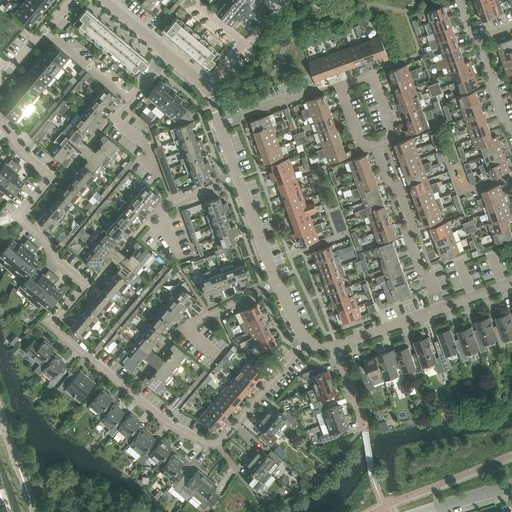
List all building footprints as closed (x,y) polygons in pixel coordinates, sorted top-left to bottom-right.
[(34,0),(23,0),(20,3),(35,16),(38,12),(40,13),(42,11),(44,8),(34,0)] [(34,0),(44,8),(47,5),(49,2),(47,1),(48,0),(34,0)] [(137,0),(148,9),(153,3),(156,5),(159,2),(157,0),(137,0)] [(250,19),(227,0),(218,0),(216,3),(221,7),(216,14),(229,25),(235,18),(239,22),(241,20),(246,24),(250,19)] [(227,0),(250,19),(255,14),(249,10),(251,8),(247,4),(250,0),(227,0)] [(499,0),(477,0),(475,1),(479,11),(501,3),(499,0)] [(179,3),(177,1),(169,10),(171,12),(172,12),(179,3)] [(20,3),(12,13),(13,13),(29,27),(31,23),(34,21),(32,19),(35,16),(20,3)] [(483,22),(504,14),(501,3),(479,11),(483,22)] [(445,5),(427,12),(430,22),(448,15),(445,5)] [(136,77),(149,61),(86,8),(73,24),(136,77)] [(169,10),(161,20),(164,22),(172,12),(171,12),(169,10)] [(448,15),(430,22),(434,32),(452,26),(448,15)] [(160,31),(180,47),(206,70),(220,54),(176,17),(166,29),(164,27),(160,31)] [(436,39),(428,42),(430,46),(456,36),(452,26),(434,32),(436,39)] [(381,36),(370,40),(376,58),(382,56),(384,61),(389,59),(381,36)] [(431,50),(439,47),(441,53),(459,46),(456,36),(430,46),(431,50)] [(511,38),(496,44),(500,55),(511,50),(511,38)] [(370,40),(360,44),(366,62),(376,58),(370,40)] [(47,50),(45,52),(62,67),(69,58),(51,42),(46,49),(47,50)] [(360,44),(349,48),(356,66),(366,62),(360,44)] [(443,59),(436,62),(437,66),(463,56),(459,46),(441,53),(443,59)] [(349,48),(339,51),(346,69),(356,66),(349,48)] [(511,50),(500,55),(504,65),(511,62),(511,50)] [(339,51),(329,55),(336,73),(346,69),(339,51)] [(40,55),(35,61),(54,76),(62,67),(45,52),(42,56),(40,55)] [(329,55),(319,59),(325,77),(336,73),(329,55)] [(449,74),(453,73),(472,66),(470,61),(465,63),(463,56),(437,66),(439,70),(447,67),(449,74)] [(319,59),(309,62),(309,63),(317,85),(322,83),(320,79),(325,77),(319,59)] [(54,76),(35,61),(30,67),(32,68),(29,71),(46,85),(54,76)] [(407,65),(389,71),(393,82),(422,71),(423,71),(422,67),(417,69),(417,68),(409,71),(407,65)] [(472,66),(453,73),(457,83),(476,76),(472,66)] [(76,72),(80,75),(84,71),(80,67),(76,72)] [(46,85),(29,71),(26,74),(25,73),(20,79),(39,95),(46,85)] [(419,75),(423,74),(422,71),(393,82),(397,92),(415,85),(412,79),(420,77),(419,75)] [(82,84),(89,75),(87,73),(79,81),(82,84)] [(457,83),(461,93),(479,86),(476,76),(457,83)] [(39,95),(20,79),(15,85),(16,86),(14,89),(31,103),(39,95)] [(69,89),(73,85),(68,80),(64,85),(69,89)] [(74,93),(82,84),(79,81),(71,91),(74,93)] [(160,81),(145,98),(155,106),(169,89),(160,81)] [(60,90),(65,94),(69,89),(64,85),(60,90)] [(421,92),(419,91),(417,92),(415,85),(397,92),(401,102),(422,94),(421,92)] [(111,102),(116,97),(105,88),(97,97),(112,109),(115,105),(111,102)] [(31,103),(14,89),(11,93),(9,91),(4,97),(23,113),(31,103)] [(155,106),(164,114),(179,96),(169,89),(155,106)] [(66,102),(74,93),(71,91),(64,100),(66,102)] [(479,101),(475,91),(458,97),(462,107),(479,101)] [(420,100),(422,99),(423,97),(422,94),(401,102),(404,113),(422,106),(420,100)] [(309,108),(302,110),(303,114),(329,105),(325,95),(307,101),(309,108)] [(164,114),(173,122),(175,119),(180,123),(183,122),(192,119),(190,112),(183,110),(188,104),(179,96),(164,114)] [(23,113),(4,97),(0,102),(0,103),(1,104),(0,105),(0,109),(15,123),(23,113)] [(108,114),(112,109),(97,97),(89,106),(100,115),(105,110),(108,114)] [(58,103),(52,99),(49,103),(54,108),(58,103)] [(58,111),(66,102),(64,100),(56,109),(58,111)] [(479,101),(462,107),(465,117),(483,111),(479,101)] [(49,103),(45,108),(50,112),(54,108),(49,103)] [(314,122),(332,115),(329,105),(303,114),(305,118),(312,116),(314,122)] [(96,121),(100,115),(89,106),(82,115),(96,128),(99,124),(96,121)] [(422,106),(404,113),(408,122),(433,113),(432,110),(431,109),(424,112),(422,106)] [(51,120),(58,111),(56,109),(48,118),(51,120)] [(142,111),(138,116),(143,120),(147,115),(142,111)] [(483,111),(465,117),(469,128),(486,121),(483,111)] [(430,127),(427,120),(434,117),(433,113),(408,122),(410,129),(405,131),(407,135),(430,127)] [(269,115),(251,122),(255,132),(272,125),(277,123),(273,114),(269,115)] [(92,132),(96,128),(82,115),(74,124),(85,134),(89,129),(92,132)] [(336,126),(332,115),(314,122),(318,132),(336,126)] [(51,120),(48,118),(40,128),(43,130),(51,120)] [(169,129),(174,141),(175,141),(193,134),(191,127),(195,126),(193,121),(169,129)] [(486,121),(469,128),(473,138),(490,132),(486,121)] [(34,122),(26,132),(30,135),(34,130),(38,125),(34,122)] [(70,122),(62,131),(66,134),(66,133),(81,146),(84,149),(88,145),(85,143),(84,144),(80,140),(85,134),(74,124),(73,125),(70,122)] [(255,132),(258,142),(276,136),(272,125),(255,132)] [(340,136),(336,126),(318,132),(322,143),(340,136)] [(40,128),(32,138),(34,140),(43,130),(40,128)] [(473,138),(476,149),(481,147),(499,140),(498,136),(492,138),(490,132),(473,138)] [(66,134),(58,143),(69,152),(73,148),(77,151),(77,150),(78,151),(78,152),(80,154),(84,149),(81,146),(66,133),(66,134)] [(104,134),(100,139),(104,142),(100,146),(111,156),(110,156),(114,159),(117,155),(113,153),(118,147),(104,134)] [(200,139),(195,140),(193,134),(175,141),(177,145),(181,143),(183,150),(202,144),(200,139)] [(258,142),(262,153),(280,146),(276,136),(258,142)] [(318,155),(344,146),(340,136),(322,143),(324,148),(316,151),(318,155)] [(402,142),(395,144),(399,155),(417,148),(413,138),(402,142)] [(499,140),(481,147),(485,157),(503,150),(499,140)] [(64,158),(69,152),(58,143),(50,153),(65,165),(68,162),(64,158)] [(180,159),(181,164),(184,163),(201,157),(199,150),(203,148),(202,144),(183,150),(186,157),(180,159)] [(88,145),(84,149),(88,153),(103,165),(110,156),(111,156),(100,146),(95,152),(90,148),(91,148),(88,145)] [(166,156),(161,145),(158,146),(154,147),(158,159),(166,156)] [(262,153),(266,163),(284,157),(280,146),(262,153)] [(352,155),(351,150),(346,152),(344,146),(318,155),(320,160),(327,157),(329,164),(352,155)] [(403,165),(420,158),(417,148),(399,155),(403,165)] [(88,153),(84,149),(80,154),(83,157),(84,156),(85,157),(89,160),(85,165),(98,177),(101,174),(98,171),(103,165),(88,153)] [(487,163),(479,166),(481,170),(506,160),(503,150),(485,157),(487,163)] [(371,165),(367,154),(349,161),(353,171),(371,165)] [(162,170),(170,167),(166,156),(158,159),(162,170)] [(208,161),(204,163),(201,157),(184,163),(188,174),(192,173),(210,167),(208,161)] [(430,162),(423,165),(420,158),(403,165),(406,175),(431,166),(430,162)] [(0,181),(16,163),(11,159),(7,164),(5,162),(1,166),(0,164),(0,181)] [(134,161),(132,159),(128,163),(126,162),(124,162),(122,165),(127,170),(134,161)] [(274,171),(269,173),(271,177),(293,169),(289,159),(272,165),(274,171)] [(492,178),(509,172),(510,171),(506,160),(481,170),(482,174),(490,171),(492,178)] [(16,163),(0,181),(0,197),(5,192),(11,198),(23,184),(16,178),(19,174),(17,173),(22,168),(16,163)] [(76,168),(72,171),(87,184),(91,179),(94,181),(98,177),(85,165),(80,171),(76,168)] [(122,165),(121,165),(124,168),(117,177),(119,179),(127,170),(122,165)] [(357,181),(374,175),(371,165),(353,171),(357,181)] [(426,173),(433,170),(431,166),(406,175),(410,185),(428,179),(426,173)] [(166,181),(173,178),(170,167),(162,170),(166,181)] [(209,180),(207,173),(212,171),(210,167),(192,173),(196,185),(209,180)] [(279,186),(297,179),(293,169),(271,177),(272,181),(277,180),(279,186)] [(72,179),(68,184),(80,193),(87,184),(72,171),(69,176),(72,179)] [(129,172),(127,174),(121,181),(124,183),(132,174),(129,172)] [(472,185),(477,183),(473,173),(468,175),(472,185)] [(353,194),(378,185),(374,175),(357,181),(359,188),(352,191),(353,194)] [(119,179),(117,177),(109,186),(111,188),(119,179)] [(171,194),(175,192),(178,191),(173,178),(166,181),(171,194)] [(303,183),(299,185),(297,179),(279,186),(283,196),(301,190),(300,189),(304,188),(303,183)] [(437,182),(430,185),(428,179),(410,185),(414,195),(439,186),(437,182)] [(121,181),(120,182),(114,190),(116,192),(124,183),(121,181)] [(60,186),(57,190),(72,202),(80,193),(68,184),(64,189),(60,186)] [(439,186),(414,195),(417,206),(435,199),(433,193),(447,188),(445,184),(443,185),(439,186)] [(484,197),(477,200),(479,204),(504,195),(500,184),(482,191),(484,197)] [(160,197),(145,185),(137,194),(148,204),(153,199),(156,202),(160,197)] [(364,202),(382,196),(378,185),(353,194),(354,199),(362,196),(364,202)] [(111,188),(109,186),(101,195),(103,198),(111,188)] [(53,194),(57,197),(53,202),(67,214),(70,211),(67,208),(72,202),(57,190),(53,194)] [(116,192),(114,190),(106,200),(108,202),(116,192)] [(287,206),(304,200),(301,190),(283,196),(287,206)] [(144,209),(148,204),(137,194),(129,204),(145,216),(148,213),(144,209)] [(103,198),(101,195),(93,204),(96,207),(103,198)] [(490,212),(508,205),(504,195),(479,204),(480,208),(487,206),(490,212)] [(360,215),(386,206),(382,196),(364,202),(366,208),(359,211),(360,215)] [(219,197),(206,202),(210,213),(228,207),(226,202),(221,204),(219,197)] [(440,197),(435,199),(417,206),(421,216),(439,209),(438,209),(443,207),(440,197)] [(98,208),(101,211),(108,202),(106,200),(98,208)] [(129,204),(125,200),(118,210),(122,213),(133,222),(137,217),(141,220),(145,216),(129,204)] [(314,203),(306,206),(304,200),(287,206),(290,217),(316,207),(314,203)] [(56,221),(59,224),(67,214),(53,202),(49,207),(45,204),(42,208),(56,221)] [(96,207),(93,204),(85,213),(88,216),(96,207)] [(488,224),(511,215),(508,205),(490,212),(493,221),(488,223),(488,224)] [(371,222),(389,216),(386,206),(360,215),(361,219),(369,216),(371,222)] [(213,221),(208,222),(210,226),(227,219),(225,214),(230,212),(228,207),(210,213),(213,221)] [(309,214),(317,211),(316,207),(290,217),(294,227),(311,220),(309,214)] [(42,216),(37,221),(48,231),(56,221),(42,208),(38,213),(42,216)] [(100,211),(98,209),(90,218),(93,220),(100,211)] [(186,209),(181,211),(185,222),(191,220),(186,209)] [(425,226),(442,220),(439,209),(421,216),(425,226)] [(88,216),(85,213),(78,223),(80,225),(88,216)] [(128,228),(133,222),(122,213),(114,222),(129,235),(132,231),(128,228)] [(508,221),(511,219),(511,217),(511,215),(488,224),(492,234),(510,227),(508,221)] [(375,232),(393,226),(389,216),(371,222),(375,232)] [(83,226),(82,227),(85,229),(93,220),(90,218),(83,226)] [(234,225),(230,227),(227,219),(210,226),(210,227),(209,227),(212,234),(211,235),(212,238),(218,236),(236,229),(234,225)] [(189,234),(195,232),(191,220),(185,222),(189,234)] [(322,223),(314,226),(311,220),(294,227),(296,232),(291,234),(293,238),(323,227),(322,223)] [(448,221),(431,228),(434,238),(452,232),(448,221)] [(126,239),(129,235),(114,222),(106,231),(117,241),(122,236),(126,239)] [(70,232),(72,234),(80,225),(78,223),(70,232)] [(397,237),(396,236),(393,226),(375,232),(379,243),(397,237)] [(85,229),(82,227),(80,229),(75,236),(77,238),(85,229)] [(319,240),(317,235),(325,232),(324,230),(323,227),(293,238),(294,242),(299,241),(301,247),(319,240)] [(496,244),(511,238),(511,232),(510,227),(492,234),(496,244)] [(106,231),(103,229),(100,233),(103,235),(98,241),(117,256),(120,253),(113,246),(117,241),(106,231)] [(238,235),(236,229),(218,236),(221,243),(217,245),(218,249),(235,243),(233,236),(238,235)] [(189,234),(194,245),(199,243),(198,240),(195,232),(189,234)] [(452,232),(434,238),(438,249),(456,242),(452,232)] [(64,244),(72,235),(69,233),(62,242),(64,244)] [(75,236),(69,243),(72,245),(77,238),(75,236)] [(7,268),(9,271),(32,243),(27,239),(23,244),(21,242),(18,246),(11,241),(0,254),(6,260),(2,264),(7,268)] [(117,256),(98,241),(91,250),(102,259),(106,254),(114,261),(117,256)] [(132,254),(148,267),(156,258),(152,254),(137,241),(133,245),(136,248),(132,254)] [(393,241),(375,248),(379,258),(397,252),(393,241)] [(459,253),(456,242),(438,249),(442,259),(459,253)] [(21,272),(27,277),(32,272),(39,264),(32,258),(35,254),(33,252),(37,247),(32,243),(9,271),(17,277),(21,272)] [(334,252),(331,246),(313,252),(317,263),(342,254),(341,249),(334,252)] [(97,272),(101,268),(97,265),(102,259),(91,250),(82,260),(97,272)] [(383,269),(401,262),(397,252),(379,258),(383,269)] [(120,253),(117,256),(136,273),(141,267),(148,273),(151,270),(148,267),(132,254),(128,259),(120,253)] [(342,254),(317,263),(321,273),(339,266),(337,260),(344,258),(342,254)] [(117,256),(114,261),(121,267),(116,273),(128,282),(136,273),(117,256)] [(385,275),(378,277),(379,281),(404,272),(401,262),(383,269),(385,275)] [(234,284),(235,289),(240,287),(234,269),(233,269),(232,264),(220,268),(222,273),(223,273),(228,286),(234,284)] [(250,278),(245,265),(234,269),(240,287),(245,285),(243,280),(250,278)] [(168,268),(165,266),(163,268),(157,275),(160,277),(168,268)] [(339,266),(321,273),(324,283),(343,276),(339,266)] [(27,299),(30,301),(53,274),(48,270),(44,275),(42,273),(39,277),(32,272),(27,277),(21,285),(27,290),(23,295),(27,299)] [(211,292),(213,297),(218,295),(211,277),(209,271),(202,274),(204,279),(200,281),(204,294),(211,292)] [(390,289),(408,282),(404,272),(379,281),(381,286),(388,284),(390,289)] [(108,275),(105,278),(120,292),(125,286),(128,288),(131,284),(128,282),(116,273),(112,278),(108,275)] [(223,273),(222,273),(211,277),(218,295),(223,293),(221,289),(228,286),(223,273)] [(53,274),(30,301),(38,308),(42,303),(49,308),(60,295),(53,289),(56,285),(54,283),(58,278),(53,274)] [(157,275),(152,282),(150,284),(152,286),(160,277),(157,275)] [(168,277),(166,275),(159,283),(161,285),(168,277)] [(328,293),(346,287),(343,276),(324,283),(328,293)] [(105,285),(101,291),(113,301),(120,292),(105,278),(102,282),(105,285)] [(390,289),(394,300),(412,293),(408,282),(390,289)] [(159,283),(153,290),(151,292),(153,294),(161,285),(159,283)] [(197,300),(177,283),(170,292),(186,306),(190,301),(194,304),(197,300)] [(152,286),(150,284),(141,294),(144,296),(152,286)] [(332,303),(354,295),(351,285),(346,287),(328,293),(332,303)] [(93,293),(90,297),(105,310),(110,304),(112,306),(115,303),(113,301),(101,291),(97,296),(93,293)] [(153,294),(151,292),(143,302),(145,304),(153,294)] [(171,295),(168,298),(171,301),(167,306),(181,318),(185,314),(181,311),(186,306),(170,292),(169,293),(171,295)] [(144,296),(141,294),(134,303),(136,305),(144,296)] [(358,306),(356,300),(354,295),(332,303),(334,308),(338,306),(340,312),(358,306)] [(90,304),(85,309),(97,319),(105,310),(90,297),(86,301),(90,304)] [(145,304),(143,302),(135,311),(138,313),(145,304)] [(136,305),(134,303),(126,312),(128,314),(136,305)] [(178,322),(181,318),(167,306),(166,306),(163,303),(156,312),(159,315),(170,324),(174,319),(178,322)] [(257,304),(239,312),(244,322),(261,314),(257,304)] [(374,304),(368,307),(371,314),(377,312),(374,304)] [(344,323),(362,316),(358,306),(340,312),(344,323)] [(78,311),(74,315),(90,328),(97,319),(85,309),(81,314),(78,311)] [(138,313),(135,311),(127,320),(130,322),(138,313)] [(118,321),(121,323),(128,314),(126,312),(118,321)] [(496,318),(500,328),(494,330),(497,340),(500,348),(507,346),(505,340),(511,337),(511,319),(511,318),(510,313),(496,318)] [(249,332),(266,324),(261,314),(244,322),(249,332)] [(74,322),(70,328),(81,338),(90,328),(74,315),(71,319),(74,322)] [(170,324),(159,315),(151,324),(166,337),(169,333),(166,330),(170,324)] [(476,322),(479,332),(474,334),(479,349),(480,352),(487,350),(485,344),(497,340),(494,330),(489,317),(476,322)] [(130,322),(127,320),(119,329),(122,331),(130,322)] [(121,323),(118,321),(110,330),(113,332),(121,323)] [(163,341),(166,337),(151,324),(143,333),(155,343),(159,338),(163,341)] [(247,345),(271,333),(266,324),(249,332),(252,338),(245,341),(247,345)] [(457,332),(461,342),(456,344),(463,362),(469,360),(467,354),(479,349),(474,334),(471,327),(457,332)] [(114,340),(119,334),(122,331),(119,329),(112,338),(114,340)] [(436,347),(440,357),(445,371),(450,370),(451,367),(447,355),(458,351),(463,362),(451,329),(438,334),(442,345),(436,347)] [(102,339),(105,341),(107,339),(113,332),(110,330),(102,339)] [(135,343),(154,359),(157,354),(155,352),(154,352),(150,349),(155,343),(143,333),(135,343)] [(259,352),(276,344),(271,333),(247,345),(249,349),(255,346),(259,352)] [(434,363),(438,374),(445,371),(440,357),(436,358),(428,337),(414,342),(423,367),(434,363)] [(105,346),(103,348),(106,350),(114,340),(112,338),(105,346)] [(40,365),(35,371),(39,375),(42,371),(50,361),(46,357),(53,348),(44,340),(40,345),(34,340),(24,351),(40,365)] [(94,349),(97,351),(103,344),(100,342),(94,349)] [(150,363),(154,359),(135,343),(128,352),(139,361),(143,356),(148,360),(147,361),(150,363)] [(173,343),(170,348),(173,351),(169,356),(180,365),(188,356),(173,343)] [(403,372),(416,367),(418,372),(423,370),(419,357),(413,359),(409,347),(396,352),(403,372)] [(400,365),(395,349),(376,356),(384,380),(400,375),(397,366),(400,365)] [(134,367),(139,361),(128,352),(124,350),(121,353),(125,356),(119,362),(134,374),(138,370),(134,367)] [(225,356),(228,358),(233,352),(230,350),(225,356)] [(157,354),(154,359),(157,361),(172,375),(177,369),(180,372),(183,368),(180,365),(169,356),(165,361),(160,357),(157,354)] [(57,372),(65,363),(55,355),(50,361),(42,371),(51,379),(49,383),(53,386),(53,387),(62,376),(57,372)] [(376,356),(364,360),(368,371),(361,374),(367,391),(375,389),(373,384),(384,380),(376,356)] [(154,359),(150,363),(153,366),(153,365),(158,369),(154,374),(165,383),(172,375),(157,361),(154,359)] [(266,376),(248,361),(241,369),(255,381),(259,377),(263,380),(266,376)] [(213,370),(216,372),(221,366),(218,363),(213,370)] [(255,381),(241,369),(234,377),(252,392),(255,390),(251,386),(255,381)] [(205,374),(207,372),(204,370),(197,379),(199,381),(205,374)] [(303,379),(309,377),(313,389),(332,382),(328,371),(315,375),(313,370),(301,374),(303,379)] [(95,383),(80,371),(76,376),(71,372),(57,388),(63,393),(67,388),(73,394),(72,395),(80,402),(95,383)] [(142,381),(157,393),(165,383),(154,374),(149,380),(145,376),(142,381)] [(252,392),(234,377),(227,385),(242,397),(245,393),(249,396),(252,392)] [(192,390),(194,388),(199,381),(197,379),(191,386),(189,388),(192,390)] [(199,386),(202,389),(207,383),(204,380),(199,386)] [(308,391),(312,402),(309,403),(311,409),(325,404),(323,398),(336,394),(332,382),(313,389),(308,391)] [(242,397),(227,385),(220,394),(238,409),(241,406),(237,403),(242,397)] [(192,390),(189,388),(187,391),(182,397),(184,399),(189,393),(192,390)] [(98,414),(95,417),(100,421),(114,405),(109,411),(104,407),(112,398),(103,390),(89,406),(98,414)] [(231,410),(235,413),(238,409),(220,394),(213,402),(227,414),(231,410)] [(176,409),(184,399),(182,397),(181,398),(178,395),(170,404),(176,409)] [(185,403),(188,405),(193,399),(190,396),(185,403)] [(458,408),(455,400),(450,402),(453,410),(458,408)] [(227,414),(213,402),(206,410),(224,425),(227,422),(223,419),(227,414)] [(344,416),(340,405),(327,409),(325,404),(311,409),(313,414),(315,413),(319,425),(325,423),(344,416)] [(115,422),(123,413),(114,405),(100,421),(110,429),(107,432),(112,436),(118,430),(117,429),(120,426),(131,414),(120,426),(115,422)] [(271,406),(263,415),(278,428),(283,432),(290,423),(295,427),(298,423),(294,418),(285,410),(281,414),(271,406)] [(217,426),(221,429),(224,425),(206,410),(198,419),(213,431),(217,426)] [(131,414),(120,426),(117,429),(118,430),(126,437),(124,440),(128,444),(137,434),(136,434),(132,431),(140,421),(131,414)] [(265,433),(261,437),(271,446),(283,432),(278,428),(263,415),(255,425),(265,433)] [(338,437),(336,432),(348,428),(344,416),(325,423),(328,432),(319,435),(321,443),(338,437)] [(387,421),(379,424),(381,429),(381,430),(382,431),(382,432),(387,430),(388,430),(390,429),(387,421)] [(142,428),(136,434),(137,434),(128,444),(132,447),(141,455),(137,460),(142,465),(149,456),(148,456),(151,452),(147,449),(155,439),(142,428)] [(158,473),(160,471),(160,470),(168,461),(163,457),(171,448),(162,440),(148,456),(149,456),(158,464),(154,469),(158,473)] [(272,452),(268,456),(259,448),(251,457),(271,474),(282,460),(272,452)] [(160,470),(160,471),(169,479),(166,482),(171,486),(179,476),(184,471),(179,467),(183,463),(173,455),(168,461),(160,470)] [(243,467),(253,475),(247,482),(255,492),(271,474),(251,457),(243,467)] [(182,478),(179,476),(171,486),(174,488),(174,489),(179,493),(182,489),(191,496),(195,493),(207,478),(198,470),(189,480),(184,476),(182,478)] [(207,478),(195,493),(191,496),(200,504),(198,505),(204,510),(208,505),(209,506),(219,495),(213,490),(216,486),(207,478)] [(165,493),(159,501),(163,505),(170,497),(165,493)]
